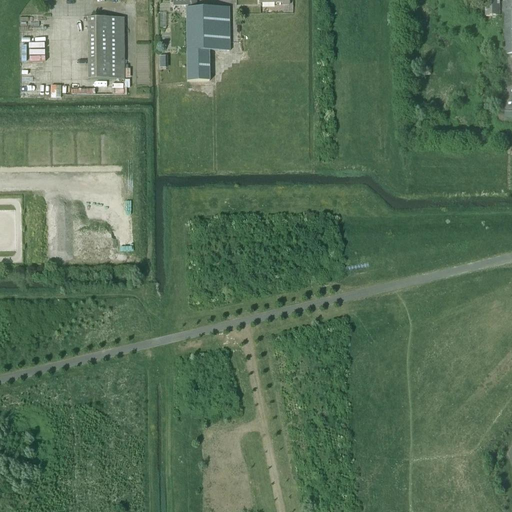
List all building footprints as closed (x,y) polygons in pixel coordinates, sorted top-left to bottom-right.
[(172,0),(172,7),(185,7),(186,9),(187,82),(209,81),(208,52),(229,51),(229,9),(196,9),(195,0),(172,0)] [(501,13),(505,13),(504,0),(486,0),(487,16),(501,16),(501,13)] [(502,89),(496,112),(511,112),(511,0),(504,0),(505,13),(505,55),(502,55),(502,89)] [(125,7),(133,7),(133,10),(131,10),(131,16),(144,16),(144,7),(145,7),(145,1),(125,1),(125,7)] [(87,20),(87,81),(123,81),(123,20),(87,20)]
